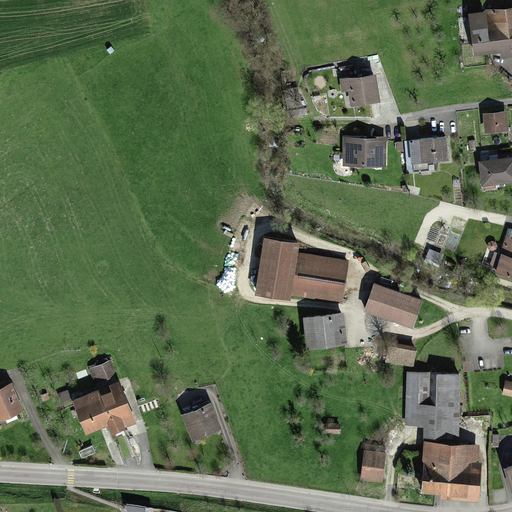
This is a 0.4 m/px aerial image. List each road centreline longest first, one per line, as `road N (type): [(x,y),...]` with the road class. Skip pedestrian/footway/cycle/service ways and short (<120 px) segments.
road 1 (secondary): [(377,511),(205,486),(0,474)]
road 2 (residential): [(511,315),(476,310),(409,334),(367,326),(354,311),(360,263)]
road 3 (residential): [(321,121),(511,101)]
